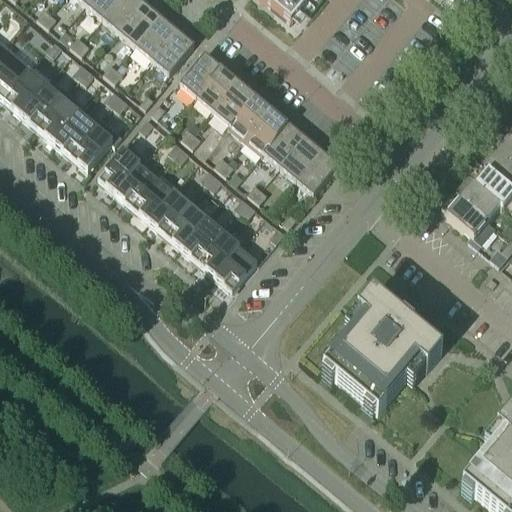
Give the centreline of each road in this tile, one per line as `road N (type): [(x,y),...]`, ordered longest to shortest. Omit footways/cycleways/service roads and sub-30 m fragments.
road 1 (residential): [(404,165),(218,11),(194,10),(192,0)]
road 2 (tertiary): [(410,511),(244,357)]
road 3 (tertiary): [(214,389),(361,511)]
road 4 (residential): [(244,357),(365,211)]
road 5 (residential): [(511,332),(365,211)]
road 6 (residential): [(404,165),(511,36)]
road 7 (tertiary): [(118,281),(0,182)]
road 8 (tertiary): [(244,357),(118,281)]
road 9 (tertiary): [(118,281),(135,311),(214,389)]
